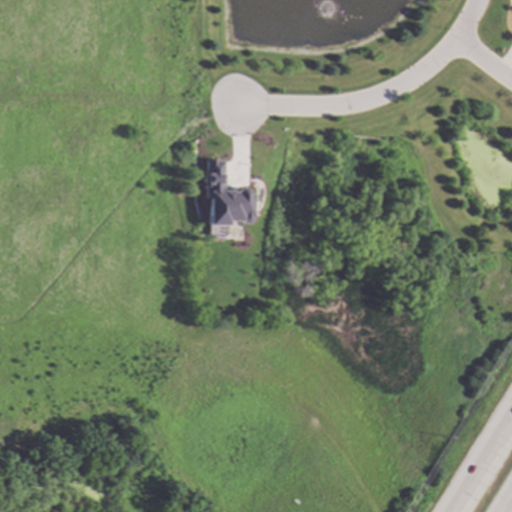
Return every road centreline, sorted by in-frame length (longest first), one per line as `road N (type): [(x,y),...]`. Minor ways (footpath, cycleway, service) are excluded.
road 1 (residential): [(0,103),(343,105),(388,92),(442,52),(475,0)]
road 2 (trunk): [(511,400),(441,511)]
